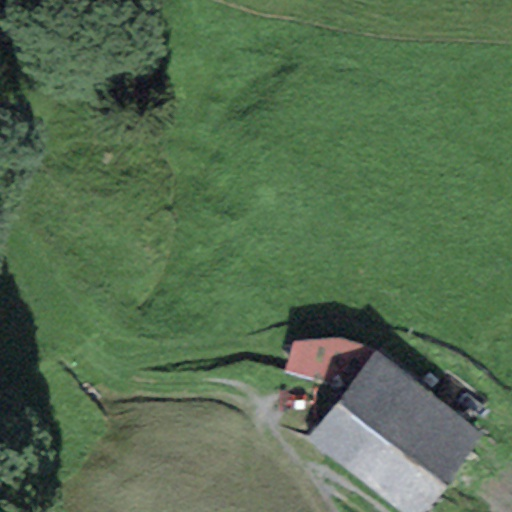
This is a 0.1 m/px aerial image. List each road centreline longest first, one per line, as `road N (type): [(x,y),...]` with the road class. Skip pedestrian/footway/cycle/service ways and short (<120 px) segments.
road 1 (track): [(285,362),(243,356),(135,363),(63,321),(39,270),(0,218)]
road 2 (track): [(327,511),(248,398),(228,389),(125,383),(63,321)]
